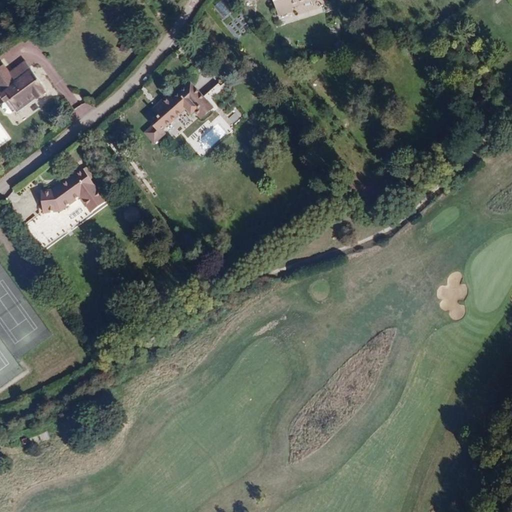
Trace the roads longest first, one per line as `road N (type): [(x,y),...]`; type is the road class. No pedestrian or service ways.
road 1 (track): [(511,111),(386,226),(228,292),(0,424)]
road 2 (residential): [(197,0),(133,84),(0,188)]
